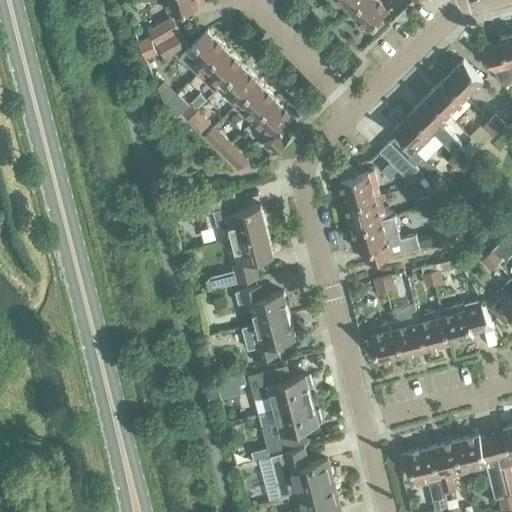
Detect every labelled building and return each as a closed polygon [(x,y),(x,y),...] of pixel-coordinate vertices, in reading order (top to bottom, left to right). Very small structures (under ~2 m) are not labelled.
[(203,0),(150,0),(151,3),(164,0),(168,0),(172,12),(204,4),(203,0)] [(340,0),(351,10),(361,0),(340,0)] [(361,0),(351,10),(373,33),(385,22),(380,16),(392,4),(388,0),(361,0)] [(156,44),(181,30),(174,16),(149,30),(156,44)] [(205,66),(225,47),(208,29),(188,49),(205,66)] [(181,30),(156,44),(164,57),(189,44),(181,30)] [(511,79),(511,34),(501,37),(502,40),(481,44),(502,82),(511,79)] [(143,50),(155,45),(151,37),(139,42),(143,50)] [(155,45),(143,50),(146,58),(158,53),(155,45)] [(222,83),(242,64),(225,47),(205,66),(222,83)] [(446,77),(466,97),(484,79),(464,60),(446,77)] [(239,100),(259,81),(242,64),(222,83),(217,88),(234,105),(239,100)] [(449,114),(466,97),(446,77),(430,94),(449,114)] [(256,118),(276,98),(259,81),(239,100),(234,105),(251,122),(255,117),(256,118)] [(441,122),(449,114),(430,94),(412,111),(432,130),(453,151),(461,142),(441,122)] [(255,117),(251,122),(268,139),(265,143),(274,152),(291,135),(287,132),(298,121),(276,98),(256,118),(255,117)] [(189,117),(198,108),(191,101),(182,110),(189,117)] [(198,108),(189,117),(203,131),(211,122),(198,108)] [(414,148),(432,130),(412,111),(395,128),(398,132),(390,140),(415,166),(423,158),(414,148)] [(488,119),(499,130),(505,124),(495,113),(488,119)] [(493,136),(499,130),(488,119),(482,125),(493,136)] [(222,152),(232,141),(215,125),(205,135),(222,152)] [(232,141),(222,152),(240,169),(250,159),(232,141)] [(461,147),(454,153),(466,165),(472,159),(461,147)] [(460,171),(466,165),(454,153),(448,159),(460,171)] [(348,203),(380,194),(374,170),(357,175),(355,167),(339,171),(348,203)] [(424,175),(418,169),(408,179),(414,185),(418,181),(423,177),(424,175)] [(423,177),(418,181),(425,188),(430,184),(423,177)] [(232,238),(268,228),(261,204),(240,210),(236,191),(198,201),(201,213),(215,209),(219,222),(227,225),(229,225),(232,238)] [(354,226),(386,217),(380,194),(348,203),(354,226)] [(418,209),(433,205),(431,196),(416,200),(418,209)] [(433,205),(418,209),(421,217),(435,214),(433,205)] [(386,217),(354,226),(360,250),(364,249),(367,260),(415,248),(413,240),(394,245),(386,217)] [(268,228),(232,238),(238,262),(235,263),(236,268),(214,274),(208,280),(210,289),(261,276),(256,258),(274,253),(268,228)] [(507,261),(511,255),(511,252),(501,241),(488,254),(498,263),(504,258),(507,261)] [(498,263),(488,254),(482,260),(492,270),(498,263)] [(432,271),(435,283),(443,281),(440,269),(432,271)] [(426,285),(435,283),(432,271),(423,273),(426,285)] [(383,276),(387,291),(395,289),(390,275),(383,276)] [(378,293),(387,291),(383,276),(374,279),(378,293)] [(511,277),(501,287),(510,296),(502,303),(499,299),(491,307),(507,324),(511,318),(511,277)] [(256,322),(290,314),(284,291),(264,296),(261,284),(235,291),(239,303),(250,300),(256,322)] [(442,309),(450,342),(474,336),(473,332),(496,327),(480,299),(466,303),(465,303),(442,309)] [(427,348),(450,342),(442,309),(418,315),(427,348)] [(290,314),(256,322),(262,345),(250,348),(254,360),(280,353),(276,341),(296,336),(290,314)] [(403,354),(427,348),(418,315),(395,321),(403,354)] [(372,362),(403,354),(395,321),(371,328),(375,345),(368,347),(372,362)] [(259,412),(312,398),(309,387),(313,386),(310,374),(306,375),(305,373),(292,377),(289,363),(249,374),(259,412)] [(242,372),(230,375),(233,385),(245,382),(242,372)] [(315,410),(312,398),(259,412),(269,451),(308,440),(305,427),(319,424),(318,422),(322,421),(319,409),(315,410)] [(258,412),(240,415),(243,436),(261,434),(258,412)] [(498,457),(511,453),(511,425),(503,427),(504,431),(492,434),(498,457)] [(511,508),(508,495),(498,457),(492,434),(481,437),(480,434),(456,440),(464,473),(488,466),(497,499),(501,498),(504,510),(511,508)] [(454,475),(464,473),(456,440),(433,446),(441,479),(445,493),(457,489),(454,475)] [(417,485),(441,479),(433,446),(401,454),(405,470),(413,468),(417,485)] [(268,447),(252,451),(254,460),(256,459),(270,455),(271,455),(269,451),(268,447)] [(282,497),(296,494),(334,484),(328,459),(308,464),(304,447),(271,455),(270,455),(278,482),(282,497)] [(254,460),(237,464),(238,469),(257,464),(256,459),(254,460)] [(334,484),(296,494),(300,509),(289,511),(329,511),(341,509),(334,484)]
